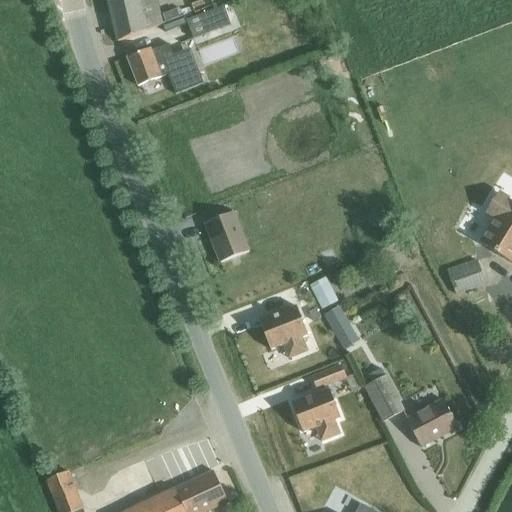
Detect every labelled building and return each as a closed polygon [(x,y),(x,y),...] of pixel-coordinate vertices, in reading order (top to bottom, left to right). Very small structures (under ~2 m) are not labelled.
[(107,0),(117,42),(162,26),(156,0),(107,0)] [(220,5),(184,18),(192,39),(227,25),(220,5)] [(151,49),(128,58),(139,86),(168,74),(176,94),(202,85),(188,50),(173,56),(169,45),(152,52),(151,49)] [(496,219),(480,245),(492,252),(511,264),(511,263),(511,203),(498,194),(486,213),(496,219)] [(233,213),(204,224),(220,264),(248,252),(233,213)] [(485,285),(476,261),(447,271),(455,295),(485,285)] [(321,311),(337,302),(325,279),(309,287),(321,311)] [(296,307),(259,322),(270,351),(283,346),(288,359),(307,352),(301,339),(307,336),(296,307)] [(338,308),(324,316),(344,349),(358,341),(338,308)] [(324,371),(329,385),(347,377),(342,364),(324,371)] [(364,388),(382,423),(404,412),(381,370),(367,377),(371,384),(364,388)] [(329,390),(291,405),(302,434),(315,429),(320,442),(339,435),(334,421),(340,419),(329,390)] [(405,420),(420,449),(457,429),(442,401),(405,420)] [(144,459),(188,447),(184,432),(140,443),(144,459)] [(67,472),(45,482),(57,511),(77,511),(80,511),(82,510),(67,472)] [(208,511),(227,503),(213,472),(174,490),(184,511),(208,511)] [(184,511),(174,490),(174,489),(126,511),(184,511)]
